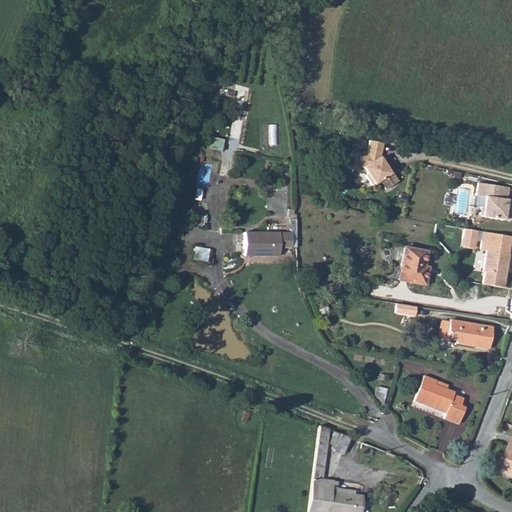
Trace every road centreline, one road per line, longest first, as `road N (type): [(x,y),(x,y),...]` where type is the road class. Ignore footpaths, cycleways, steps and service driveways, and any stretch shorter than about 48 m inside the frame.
road 1 (track): [(0,302),(354,428)]
road 2 (residential): [(466,483),(511,360)]
